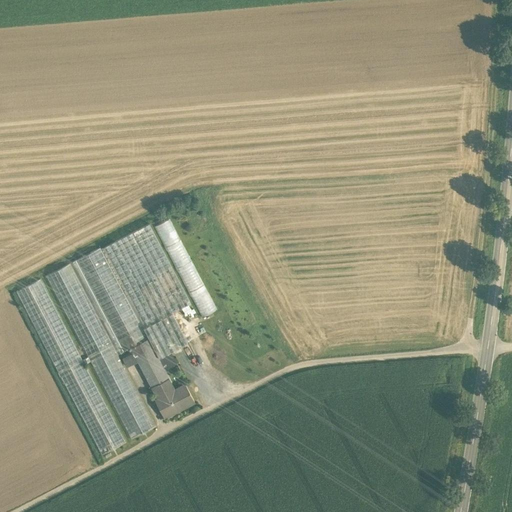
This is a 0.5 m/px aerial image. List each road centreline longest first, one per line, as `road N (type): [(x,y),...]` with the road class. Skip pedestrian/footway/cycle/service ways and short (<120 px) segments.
road 1 (secondary): [(460,511),(511,134)]
road 2 (track): [(500,0),(465,349)]
